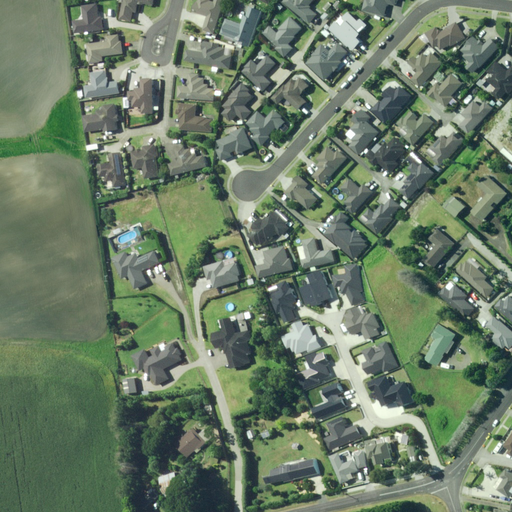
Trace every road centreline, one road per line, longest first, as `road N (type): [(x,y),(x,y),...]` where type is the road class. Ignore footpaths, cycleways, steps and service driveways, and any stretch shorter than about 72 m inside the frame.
road 1 (residential): [(249,186),(417,13),(447,0)]
road 2 (residential): [(328,316),(365,412),(378,420),(409,417),(442,477)]
road 3 (unclassified): [(442,477),(307,511)]
